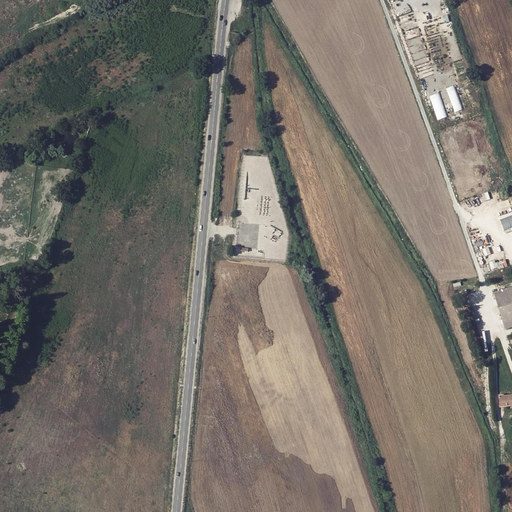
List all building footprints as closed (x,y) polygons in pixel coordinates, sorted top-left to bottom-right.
[(455,112),(464,109),(455,85),(445,89),(455,112)] [(440,92),(430,96),(439,120),(449,116),(440,92)] [(511,212),(500,217),(506,234),(511,231),(511,212)] [(487,256),(495,252),(492,245),(484,249),(487,256)] [(511,287),(493,294),(505,329),(511,327),(511,287)] [(511,394),(504,395),(499,396),(499,406),(506,405),(506,406),(511,405),(511,394)]
